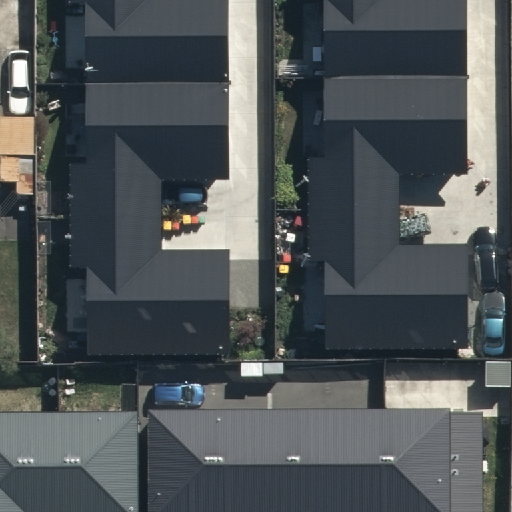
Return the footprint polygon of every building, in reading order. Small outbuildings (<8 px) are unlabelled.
[(90,0),(92,175),(74,175),(75,270),(93,270),(93,355),(229,355),(228,259),(160,259),(160,180),(229,180),(227,0),(90,0)] [(331,0),(332,167),(315,167),(315,262),(333,262),(334,348),(469,347),(469,251),(401,251),(400,172),(469,172),(468,0),(331,0)] [(40,126),(0,126),(0,190),(16,191),(16,204),(41,203),(40,126)] [(483,511),(484,416),(156,415),(156,511),(483,511)] [(142,511),(142,416),(0,416),(0,511),(142,511)]
